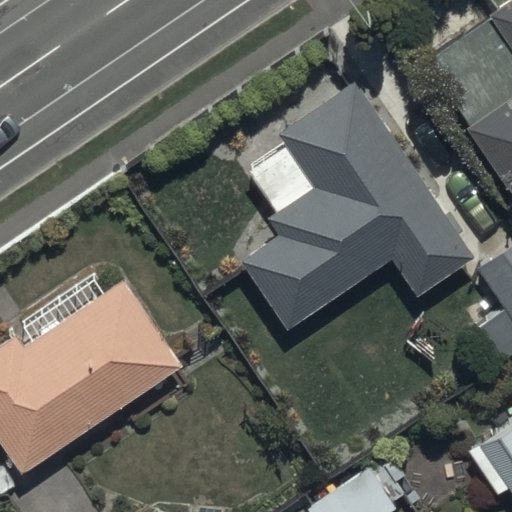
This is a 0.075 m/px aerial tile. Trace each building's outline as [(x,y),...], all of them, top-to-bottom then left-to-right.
[(511,0),(492,0),(489,2),(495,10),(429,53),(511,179),(511,0)] [(416,284),(475,244),(356,69),(281,120),(289,131),(248,159),(274,198),(268,202),(282,222),(242,249),(289,317),(391,247),(416,284)] [(511,347),(511,236),(477,259),(504,299),(470,321),(495,359),(511,347)] [(0,333),(0,427),(22,461),(183,353),(125,265),(23,332),(17,322),(0,333)] [(511,408),(466,439),(498,485),(508,478),(511,483),(511,408)] [(374,511),(396,497),(393,492),(404,484),(396,472),(405,466),(392,446),(373,459),(365,448),(302,492),(315,511),(374,511)]
